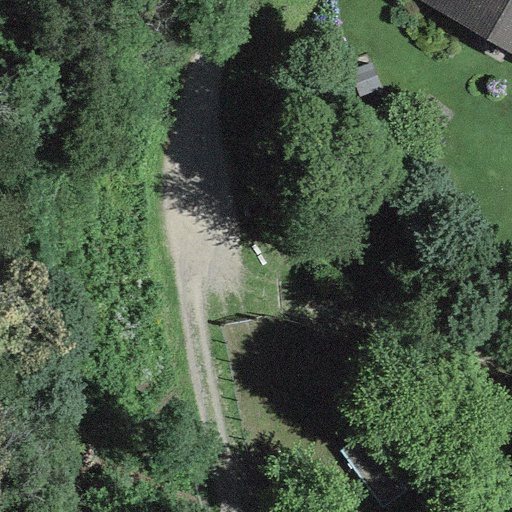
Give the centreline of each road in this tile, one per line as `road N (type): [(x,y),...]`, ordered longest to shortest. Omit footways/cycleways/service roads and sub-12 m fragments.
road 1 (track): [(223,0),(188,87),(182,167),(189,277),(231,511)]
road 2 (track): [(189,277),(355,327),(511,359)]
